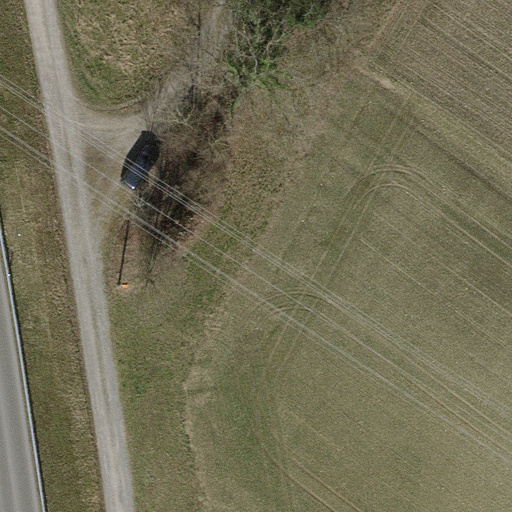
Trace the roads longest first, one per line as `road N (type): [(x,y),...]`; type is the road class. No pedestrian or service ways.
road 1 (track): [(115,511),(74,193),(37,0)]
road 2 (track): [(74,193),(211,0)]
